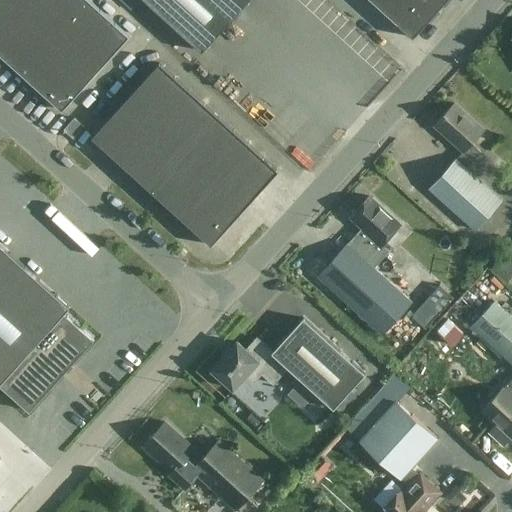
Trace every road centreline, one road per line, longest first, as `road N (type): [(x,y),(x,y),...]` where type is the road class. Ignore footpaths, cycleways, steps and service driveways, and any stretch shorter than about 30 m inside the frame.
road 1 (unclassified): [(213,307),(492,0)]
road 2 (unclassified): [(213,307),(0,112)]
road 3 (unclassified): [(28,511),(213,307)]
